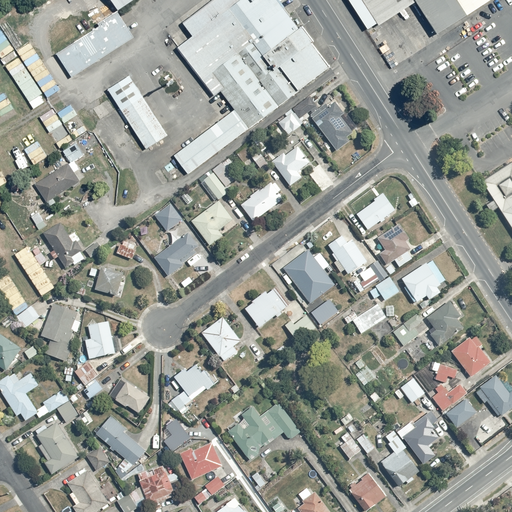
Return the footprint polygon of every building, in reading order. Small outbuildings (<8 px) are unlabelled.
[(101,0),(110,12),(129,0),(101,0)] [(224,114),(238,133),(320,71),(265,0),(212,0),(177,27),(186,39),(168,52),(206,102),(211,98),(224,114)] [(349,0),(369,30),(409,5),(405,0),(349,0)] [(405,0),(409,5),(431,41),(496,0),(405,0)] [(110,18),(49,56),(63,79),(124,41),(110,18)] [(156,144),(118,84),(97,97),(135,157),(156,144)] [(320,111),(313,100),(311,101),(308,97),(290,111),(301,125),(311,117),(320,111)] [(354,133),(351,130),(341,117),(344,114),(336,103),(331,106),(329,104),(320,111),(311,117),(337,152),(351,142),(348,137),(354,133)] [(274,124),(283,137),(284,138),(288,135),(295,144),(308,135),(290,111),(288,109),(283,113),(285,116),(274,124)] [(165,158),(179,177),(238,133),(224,114),(165,158)] [(84,155),(76,142),(63,151),(71,163),(84,155)] [(310,163),(298,145),(288,152),(287,150),(269,163),(274,170),(278,168),(290,186),(302,178),(299,174),(302,171),(301,170),(310,163)] [(271,168),(261,154),(254,158),(263,173),(271,168)] [(236,167),(229,157),(213,169),(226,186),(234,180),(229,173),(236,167)] [(53,199),(82,181),(77,173),(81,171),(76,162),(72,165),(70,162),(35,184),(49,207),(56,203),(53,199)] [(219,200),(232,190),(230,187),(226,189),(212,170),(202,178),(205,183),(202,185),(213,200),(217,197),(219,200)] [(511,178),(506,170),(473,194),(511,249),(511,178)] [(240,204),(259,230),(267,224),(261,216),(286,198),(273,180),(240,204)] [(357,214),(368,229),(380,221),(382,224),(387,221),(385,217),(396,210),(383,192),(374,198),(375,201),(357,214)] [(416,197),(408,202),(414,210),(421,206),(416,197)] [(46,210),(39,199),(26,207),(38,225),(44,221),(40,214),(46,210)] [(233,220),(219,201),(192,221),(210,246),(222,236),(218,231),(233,220)] [(182,220),(170,205),(155,216),(167,232),(182,220)] [(399,267),(413,258),(408,251),(412,248),(406,240),(409,238),(400,223),(368,245),(378,260),(380,258),(385,266),(394,260),(399,267)] [(50,253),(56,261),(61,258),(69,270),(89,256),(91,258),(104,249),(98,240),(87,248),(73,228),(66,232),(61,225),(46,236),(55,250),(50,253)] [(198,247),(182,226),(165,240),(170,247),(155,258),(169,277),(184,266),(180,261),(198,247)] [(348,274),(359,292),(378,280),(380,282),(389,277),(378,260),(373,264),(371,261),(368,263),(352,239),(347,243),(342,236),(329,245),(334,253),(331,255),(335,261),(334,263),(340,273),(345,270),(348,274)] [(138,247),(121,242),(117,254),(133,260),(138,247)] [(49,261),(41,246),(32,251),(40,266),(49,261)] [(335,285),(309,250),(284,268),(310,304),(335,285)] [(432,260),(402,279),(407,287),(404,288),(414,304),(427,295),(430,299),(441,292),(437,286),(446,281),(432,260)] [(129,272),(103,264),(95,290),(121,298),(129,272)] [(378,297),(390,316),(401,309),(393,295),(399,291),(390,277),(376,286),(376,287),(369,292),(374,300),(378,297)] [(268,293),(266,291),(253,301),(254,303),(246,309),(260,327),(275,315),(277,318),(283,314),(281,311),(288,306),(274,288),(268,293)] [(338,311),(328,298),(310,312),(320,325),(338,311)] [(461,315),(449,300),(428,318),(434,326),(427,331),(440,346),(464,326),(457,318),(461,315)] [(78,311),(54,303),(42,336),(54,340),(48,357),(66,363),(72,345),(69,343),(73,331),(77,332),(81,321),(75,319),(78,311)] [(353,319),(352,320),(353,320),(361,333),(386,317),(378,303),(353,319)] [(40,317),(32,305),(16,317),(24,328),(40,317)] [(347,324),(353,320),(352,320),(353,319),(348,312),(342,316),(347,324)] [(423,321),(417,314),(393,333),(403,346),(419,334),(414,328),(423,321)] [(315,327),(306,315),(294,324),(291,321),(285,326),(297,341),(315,327)] [(229,358),(239,372),(248,366),(250,369),(259,363),(246,346),(239,351),(235,345),(241,341),(223,317),(202,332),(224,361),(229,358)] [(0,366),(6,370),(22,348),(0,333),(0,323),(2,320),(0,318),(0,366)] [(115,350),(122,348),(119,336),(112,337),(109,321),(89,326),(92,339),(86,340),(90,359),(116,353),(115,350)] [(263,334),(254,340),(263,353),(272,346),(263,334)] [(472,377),(492,360),(487,353),(485,355),(477,345),(479,343),(475,338),(472,340),(470,337),(451,352),(472,377)] [(426,357),(416,344),(406,351),(417,364),(426,357)] [(388,359),(377,345),(370,351),(380,365),(388,359)] [(375,377),(361,358),(354,363),(360,371),(355,374),(364,386),(375,377)] [(99,374),(88,360),(74,371),(85,385),(99,374)] [(441,364),(433,360),(429,369),(437,372),(434,379),(445,384),(448,376),(454,379),(458,370),(442,362),(441,364)] [(170,402),(176,413),(179,411),(182,415),(188,410),(186,406),(194,400),(193,398),(218,381),(214,375),(211,377),(206,369),(204,370),(199,362),(187,371),(186,369),(175,376),(186,391),(170,402)] [(65,367),(64,373),(66,374),(64,381),(71,382),(73,368),(65,367)] [(21,413),(26,420),(36,414),(39,419),(49,413),(43,404),(36,409),(26,393),(39,385),(31,373),(19,381),(14,373),(0,381),(0,388),(17,415),(21,413)] [(511,386),(508,390),(496,375),(480,388),(481,389),(477,393),(484,403),(487,401),(500,417),(511,407),(511,386)] [(150,396),(120,378),(109,395),(139,414),(150,396)] [(401,387),(412,403),(413,402),(419,409),(423,406),(418,398),(425,393),(414,378),(401,387)] [(103,388),(96,380),(83,390),(90,399),(103,388)] [(468,393),(461,383),(449,391),(443,383),(436,388),(439,393),(432,397),(442,411),(468,393)] [(57,408),(70,400),(63,390),(44,402),(50,412),(57,408)] [(477,413),(466,399),(446,414),(456,428),(477,413)] [(57,408),(66,423),(79,414),(70,400),(57,408)] [(284,433),(271,415),(268,411),(260,416),(252,405),(235,417),(238,421),(227,429),(249,460),(261,452),(259,449),(263,446),(264,447),(284,433)] [(339,418),(345,426),(355,419),(349,411),(339,418)] [(421,414),(397,432),(403,440),(404,439),(424,464),(435,455),(428,446),(442,435),(433,423),(438,420),(431,411),(423,417),(421,414)] [(146,451),(111,416),(96,431),(125,459),(118,466),(125,473),(146,451)] [(174,450),(191,436),(186,429),(189,427),(180,416),(166,428),(171,434),(165,439),(174,450)] [(79,457),(56,421),(36,434),(43,444),(39,446),(48,460),(45,462),(52,474),(79,457)] [(394,430),(385,436),(390,443),(388,444),(394,452),(380,462),(399,488),(406,482),(408,485),(414,480),(412,478),(421,471),(405,449),(407,448),(394,430)] [(361,450),(348,432),(340,437),(343,441),(339,444),(349,459),(361,450)] [(374,448),(364,434),(356,439),(367,454),(374,448)] [(215,470),(216,469),(223,466),(212,441),(194,450),(193,447),(180,453),(192,480),(215,470)] [(102,446),(86,455),(96,471),(111,462),(102,446)] [(160,500),(182,491),(175,474),(168,477),(164,465),(148,472),(147,471),(137,475),(149,504),(160,500)] [(101,491),(88,469),(67,482),(73,492),(70,494),(76,504),(73,506),(77,511),(95,511),(109,503),(106,499),(101,491)] [(253,487),(257,492),(268,484),(258,471),(251,477),(256,485),(253,487)] [(387,496),(369,472),(348,488),(367,511),(387,496)] [(219,474),(191,496),(198,505),(226,484),(219,474)] [(130,511),(136,509),(138,511),(143,511),(147,510),(144,504),(146,503),(137,489),(117,500),(123,511),(130,511)] [(331,511),(316,491),(304,500),(306,503),(299,509),(301,511),(331,511)] [(246,511),(236,497),(216,511),(217,511),(246,511)]
